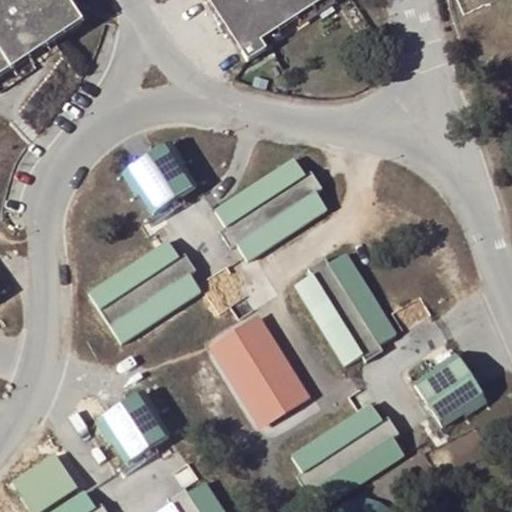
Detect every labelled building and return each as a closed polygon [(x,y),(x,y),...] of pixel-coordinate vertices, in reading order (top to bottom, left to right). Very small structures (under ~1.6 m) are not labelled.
[(0,0),(0,77),(82,24),(65,0),(0,0)] [(206,0),(249,64),(267,52),(261,44),(326,0),(206,0)] [(200,188),(172,144),(130,171),(157,216),(200,188)] [(316,196),(306,181),(295,162),(216,213),(228,231),(238,246),(248,265),(328,213),(316,196)] [(313,176),(306,181),(316,196),(323,191),(313,176)] [(238,246),(228,231),(220,236),(231,252),(238,246)] [(190,279),(180,261),(168,243),(89,295),(121,346),(201,294),(190,279)] [(186,257),(180,261),(190,279),(197,274),(186,257)] [(347,257),(330,269),(313,278),(296,290),(345,369),(363,356),(379,347),(396,335),(347,257)] [(313,278),(330,269),(325,262),(309,270),(313,278)] [(214,277),(226,303),(244,294),(232,268),(214,277)] [(262,314),(210,346),(261,431),(314,400),(262,314)] [(384,354),(379,347),(363,356),(369,364),(384,354)] [(488,406),(461,364),(418,393),(444,435),(488,406)] [(166,440),(139,398),(100,424),(128,466),(166,440)] [(393,441),(382,425),(373,408),(294,459),(304,476),(315,493),(326,511),(406,459),(393,441)] [(390,422),(382,425),(393,441),(400,437),(390,422)] [(315,493),(304,476),(296,481),(307,497),(315,493)] [(222,511),(207,488),(190,500),(174,510),(170,511),(222,511)] [(174,510),(190,500),(184,491),(167,501),(174,510)] [(96,511),(85,495),(59,511),(96,511)]
